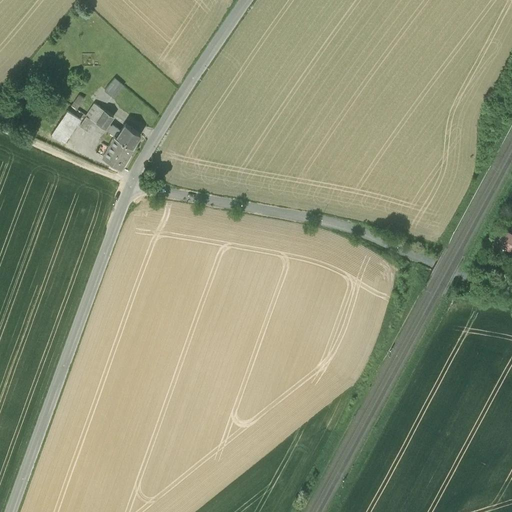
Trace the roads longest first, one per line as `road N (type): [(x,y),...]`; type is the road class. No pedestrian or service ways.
road 1 (unclassified): [(132,183),(340,224),(468,281),(511,289)]
road 2 (unclassified): [(11,511),(132,183)]
road 3 (unclassified): [(132,183),(246,0)]
road 4 (track): [(0,126),(132,183)]
